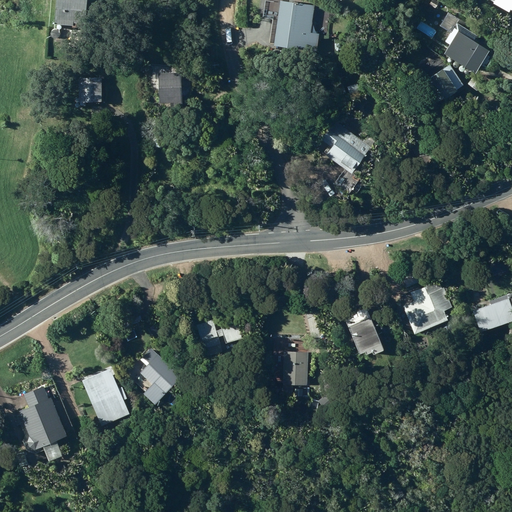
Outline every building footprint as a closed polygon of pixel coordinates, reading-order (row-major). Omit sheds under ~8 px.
[(59,0),(58,25),(73,26),(73,27),(79,28),(79,24),(88,24),(90,0),(59,0)] [(511,0),(494,0),(493,3),(509,13),(511,10),(511,0)] [(274,46),(316,51),(319,34),(311,33),(314,6),(279,2),(274,46)] [(443,55),(475,74),(489,51),(473,41),(477,36),(456,23),(445,42),(450,45),(443,55)] [(71,30),(71,47),(92,48),(92,31),(71,30)] [(456,90),(464,85),(450,64),(423,82),(437,103),(443,99),(444,100),(457,92),(456,90)] [(162,73),(163,103),(175,103),(175,108),(186,108),(184,73),(162,73)] [(81,78),(82,103),(105,102),(104,77),(81,78)] [(357,83),(347,86),(349,94),(360,90),(357,83)] [(325,155),(351,175),(371,148),(358,139),(361,135),(350,127),(347,131),(335,121),(321,140),(331,148),(325,155)] [(412,139),(416,157),(433,154),(430,136),(412,139)] [(414,334),(447,321),(443,311),(452,307),(444,287),(442,288),(439,281),(410,293),(414,302),(402,307),(414,334)] [(480,332),(511,321),(511,304),(508,294),(489,301),(491,305),(473,311),(480,332)] [(132,325),(144,321),(142,315),(130,319),(132,325)] [(199,323),(209,357),(225,352),(221,338),(226,336),(228,344),(245,338),(239,322),(223,327),(224,330),(219,332),(214,318),(199,323)] [(389,351),(375,318),(353,328),(365,355),(370,353),(372,356),(378,354),(379,356),(389,351)] [(162,327),(154,334),(158,339),(166,333),(162,327)] [(159,405),(185,377),(153,348),(145,357),(152,364),(143,374),(155,384),(146,394),(159,405)] [(287,352),(287,385),(310,385),(310,352),(287,352)] [(85,381),(105,426),(132,414),(126,400),(130,398),(125,387),(121,388),(113,369),(85,381)] [(70,437),(53,398),(50,399),(45,386),(25,394),(31,407),(22,412),(33,438),(31,442),(34,449),(39,451),(47,447),(53,461),(66,456),(60,441),(70,437)] [(334,389),(320,401),(333,416),(347,403),(334,389)] [(23,467),(30,464),(27,456),(19,459),(23,467)]
